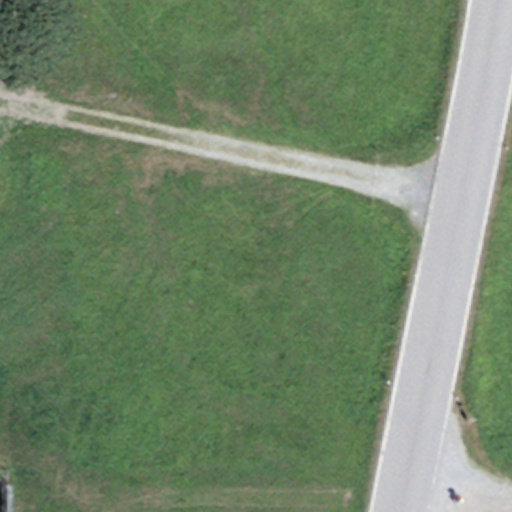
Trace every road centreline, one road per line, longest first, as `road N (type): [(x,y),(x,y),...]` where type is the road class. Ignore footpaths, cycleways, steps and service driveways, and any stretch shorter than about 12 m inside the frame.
road 1 (tertiary): [(397,511),(494,0)]
road 2 (track): [(0,102),(456,201)]
